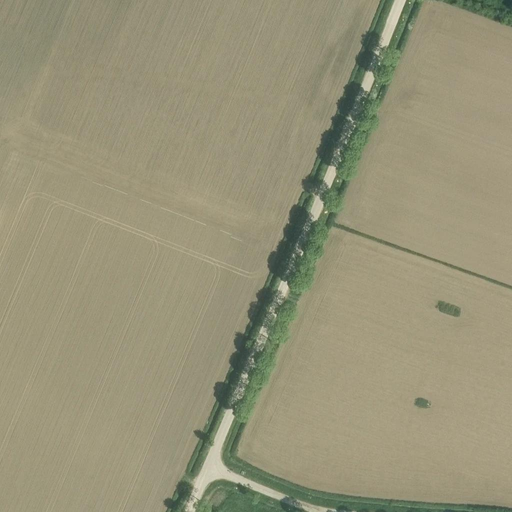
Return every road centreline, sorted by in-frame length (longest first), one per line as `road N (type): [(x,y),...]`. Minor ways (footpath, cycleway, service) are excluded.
road 1 (unclassified): [(207,466),(402,0)]
road 2 (unclassified): [(338,511),(207,466)]
